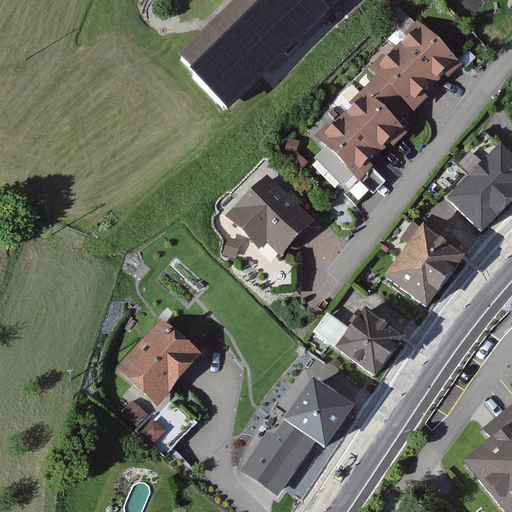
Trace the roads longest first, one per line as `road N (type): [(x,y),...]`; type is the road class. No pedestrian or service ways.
road 1 (tertiary): [(325,511),(511,256)]
road 2 (residential): [(511,58),(335,277)]
